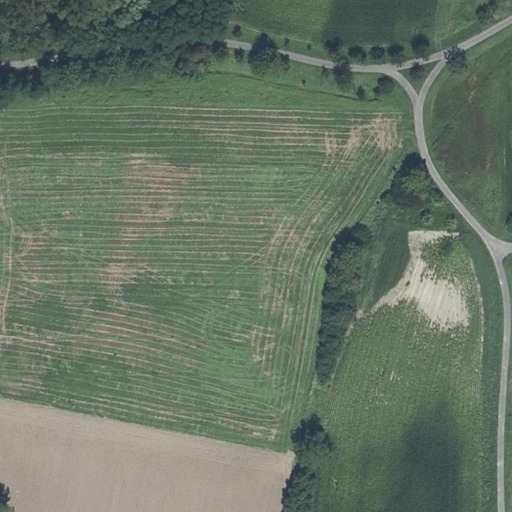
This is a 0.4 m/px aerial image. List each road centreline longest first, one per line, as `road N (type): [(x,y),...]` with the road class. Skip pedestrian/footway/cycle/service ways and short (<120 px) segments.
road 1 (track): [(0,66),(173,33),(386,66),(443,59)]
road 2 (track): [(493,246),(507,310),(502,511)]
road 3 (track): [(443,59),(418,105),(423,144),(432,172),(493,246)]
